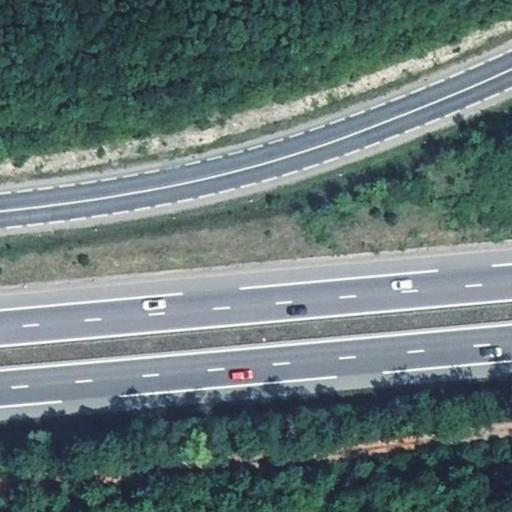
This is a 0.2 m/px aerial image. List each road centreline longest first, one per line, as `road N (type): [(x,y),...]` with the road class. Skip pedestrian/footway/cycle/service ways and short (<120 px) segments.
road 1 (secondary): [(511,66),(219,181),(0,216)]
road 2 (track): [(511,429),(0,486)]
road 3 (motorway): [(0,388),(511,342)]
road 4 (motorway): [(511,282),(0,328)]
